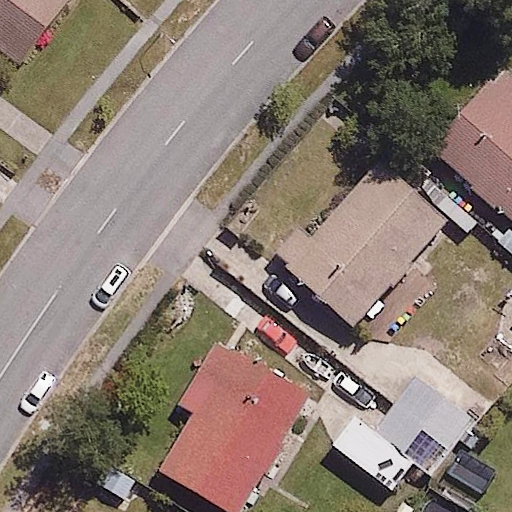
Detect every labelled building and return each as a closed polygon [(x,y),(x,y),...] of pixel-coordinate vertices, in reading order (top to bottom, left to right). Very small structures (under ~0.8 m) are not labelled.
[(66,0),(0,0),(0,42),(23,59),(66,0)] [(511,73),(498,61),(430,138),(511,210),(511,73)] [(303,223),(276,255),(359,324),(449,215),(384,161),(320,237),(303,223)] [(511,223),(502,214),(488,230),(511,251),(511,223)] [(314,394),(237,347),(167,461),(244,508),(314,394)] [(375,429),(415,461),(431,474),(481,414),(425,368),(375,429)] [(375,429),(354,412),(333,438),(393,488),(415,461),(375,429)]
